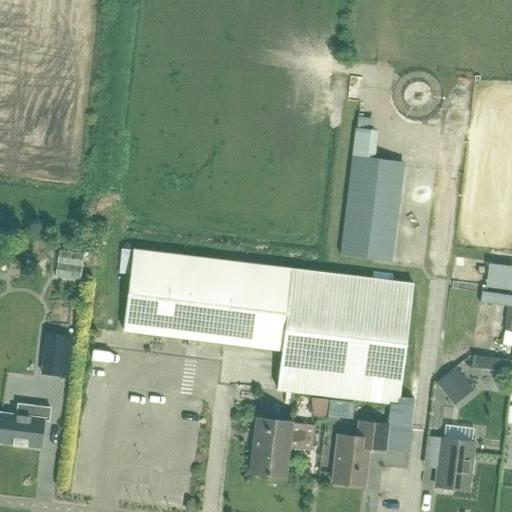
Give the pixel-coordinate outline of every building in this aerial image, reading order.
[(353,160),(341,258),(393,264),(404,167),(402,166),(353,160)] [(398,406),(413,285),(323,274),(134,251),(124,332),(282,352),(277,392),(398,406)] [(510,299),(498,299),(498,285),(471,284),(471,326),(490,327),(490,319),(510,319),(510,299)] [(511,343),(493,342),(492,352),(511,354),(511,343)] [(47,360),(46,375),(66,377),(67,363),(47,360)] [(49,422),(50,410),(28,407),(27,419),(0,415),(0,416),(0,443),(40,449),(43,421),(49,422)] [(285,478),(291,424),(257,420),(251,474),(285,478)] [(385,452),(388,426),(359,422),(358,438),(338,436),(332,484),(364,487),(369,450),(385,452)] [(468,491),(474,444),(441,440),(436,487),(468,491)] [(148,496),(187,503),(189,491),(151,484),(148,496)]
